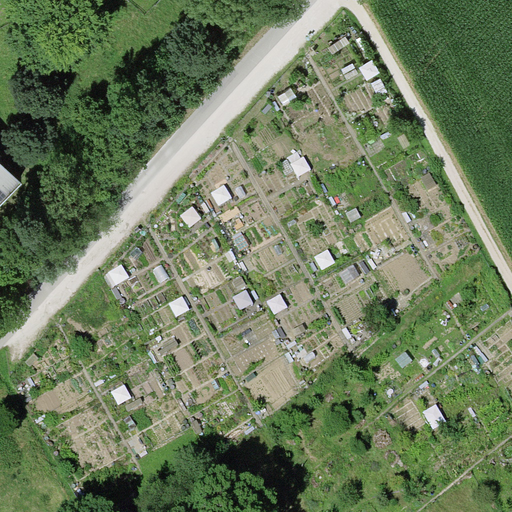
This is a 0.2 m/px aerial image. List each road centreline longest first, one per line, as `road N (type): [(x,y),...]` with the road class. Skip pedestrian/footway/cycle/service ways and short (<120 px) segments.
road 1 (residential): [(308,0),(0,338)]
road 2 (track): [(350,0),(511,288)]
